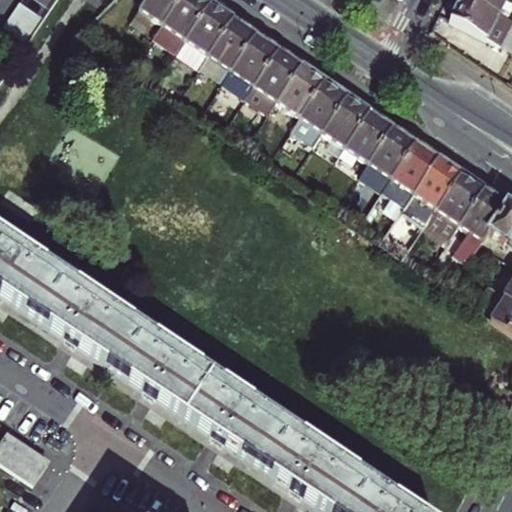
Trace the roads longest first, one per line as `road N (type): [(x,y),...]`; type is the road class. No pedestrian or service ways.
road 1 (tertiary): [(378,62),(511,151)]
road 2 (residential): [(108,437),(219,511)]
road 3 (residential): [(0,364),(108,437)]
